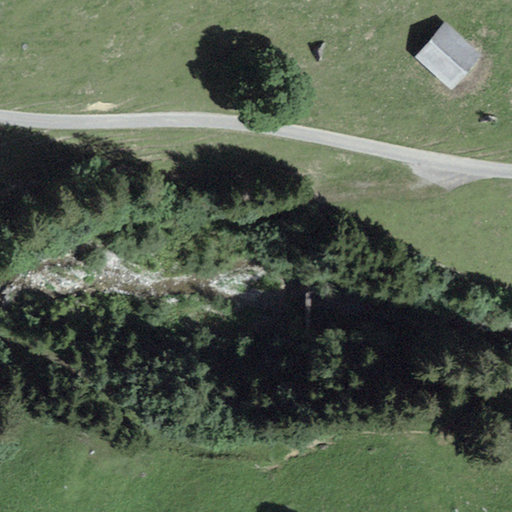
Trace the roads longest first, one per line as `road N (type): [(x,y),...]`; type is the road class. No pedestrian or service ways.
road 1 (unclassified): [(0,116),(179,121),(511,171)]
road 2 (track): [(467,170),(399,189),(314,190),(174,236)]
